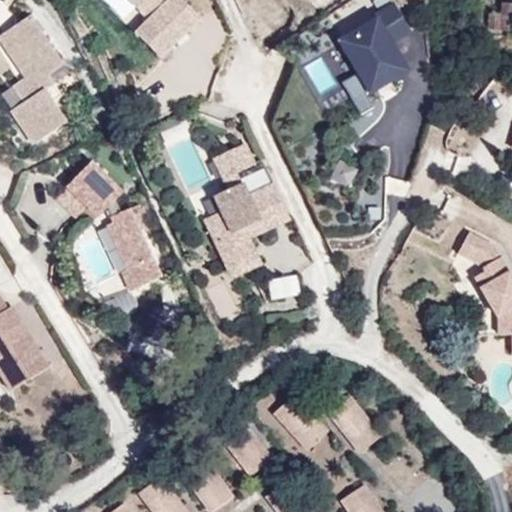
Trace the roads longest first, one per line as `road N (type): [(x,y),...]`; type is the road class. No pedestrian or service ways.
road 1 (residential): [(38,511),(73,498),(254,370),(312,345),(390,366),(484,460),(502,511)]
road 2 (unknown): [(365,354),(373,292),(425,178),(438,127),(495,74)]
